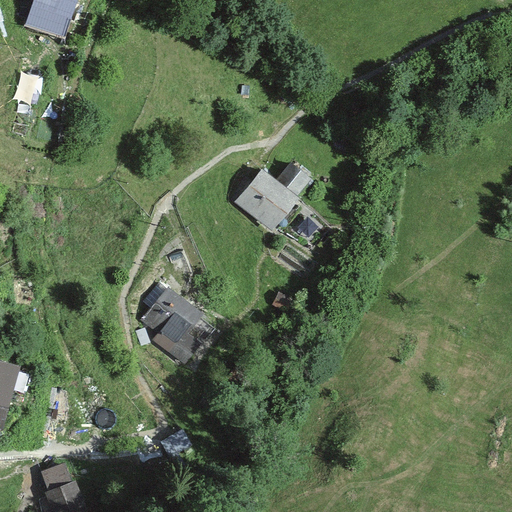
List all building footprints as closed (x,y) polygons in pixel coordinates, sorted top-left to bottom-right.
[(18,0),(21,1),(14,32),(60,44),(70,0),(18,0)] [(255,174),(232,206),(268,233),(309,178),(286,162),(269,184),(255,174)] [(163,294),(138,323),(185,364),(210,335),(163,294)] [(0,403),(11,369),(0,365),(0,403)] [(48,495),(54,511),(84,511),(75,485),(48,495)]
